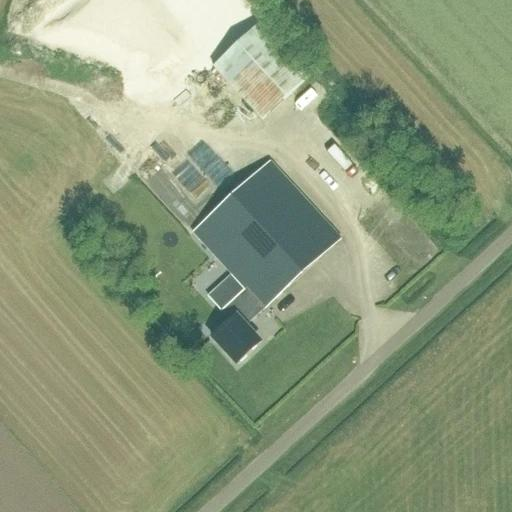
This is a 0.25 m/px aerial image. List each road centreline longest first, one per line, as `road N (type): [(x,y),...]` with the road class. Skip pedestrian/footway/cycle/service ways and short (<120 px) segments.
road 1 (unclassified): [(205,511),(511,232)]
road 2 (track): [(271,143),(0,74)]
